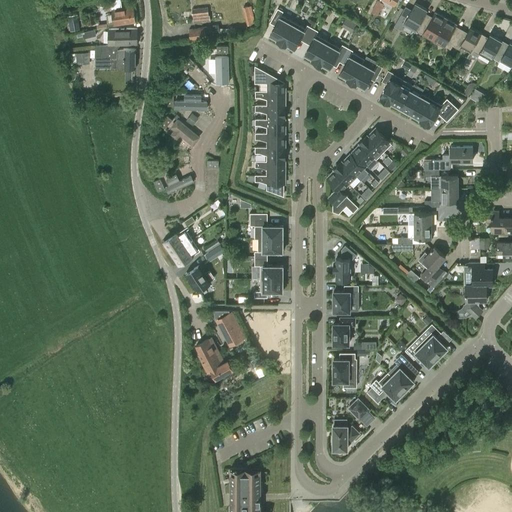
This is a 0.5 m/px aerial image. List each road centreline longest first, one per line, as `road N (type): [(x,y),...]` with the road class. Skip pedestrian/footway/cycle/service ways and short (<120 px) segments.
road 1 (tertiary): [(175,511),(177,319),(164,270)]
road 2 (tertiary): [(140,208),(133,154),(145,0)]
road 3 (residential): [(489,339),(349,470)]
road 4 (residential): [(140,208),(175,209),(198,196),(198,150),(224,114),(218,90)]
road 5 (residential): [(304,163),(299,308)]
road 6 (residential): [(319,308),(319,167)]
road 7 (residential): [(299,414),(304,483),(327,489),(349,470)]
